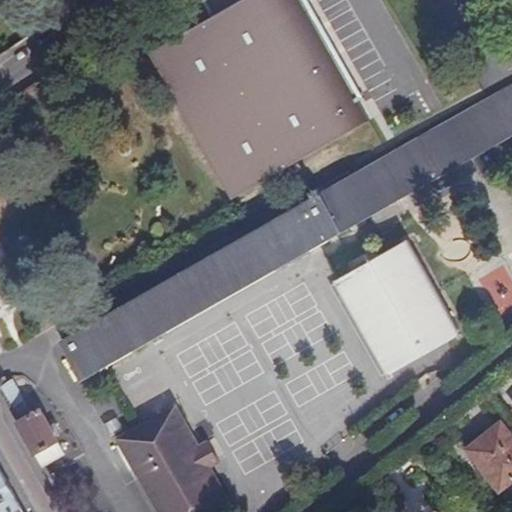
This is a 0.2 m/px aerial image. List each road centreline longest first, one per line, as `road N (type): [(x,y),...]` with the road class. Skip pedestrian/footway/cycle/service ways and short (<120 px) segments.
road 1 (residential): [(511,350),(309,511)]
road 2 (residential): [(0,85),(124,0)]
